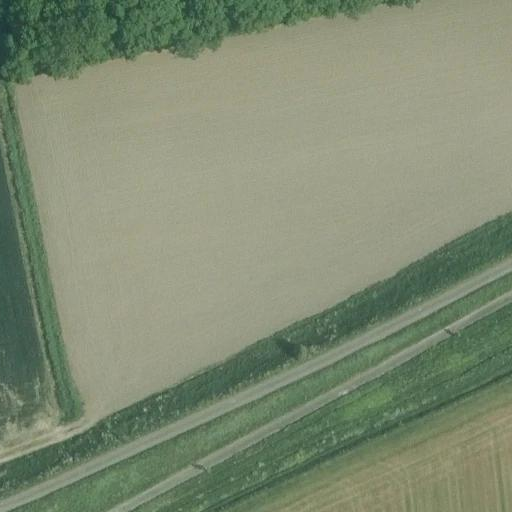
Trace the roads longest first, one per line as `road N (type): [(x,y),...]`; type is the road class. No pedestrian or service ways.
road 1 (unclassified): [(511,264),(0,509)]
road 2 (unclassified): [(123,511),(511,295)]
road 3 (track): [(0,453),(61,430),(0,128)]
